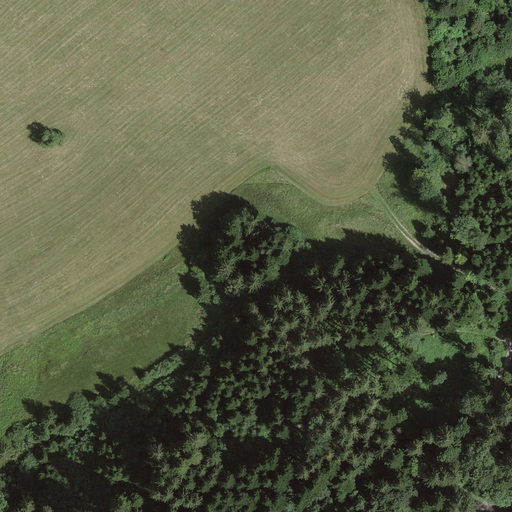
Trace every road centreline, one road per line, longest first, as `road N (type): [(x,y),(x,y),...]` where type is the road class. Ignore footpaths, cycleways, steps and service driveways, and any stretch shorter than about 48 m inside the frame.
road 1 (track): [(456,484),(511,359)]
road 2 (track): [(498,507),(445,483),(383,511)]
